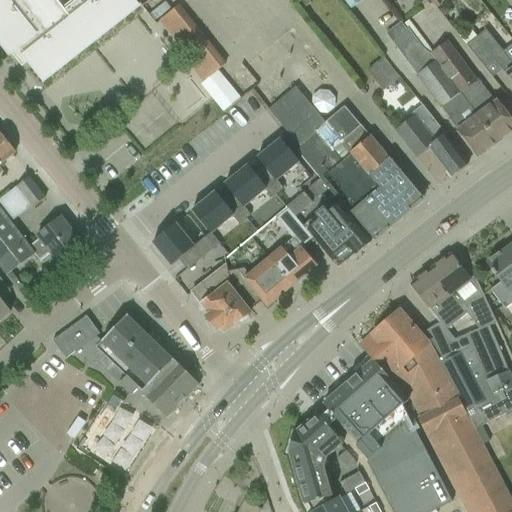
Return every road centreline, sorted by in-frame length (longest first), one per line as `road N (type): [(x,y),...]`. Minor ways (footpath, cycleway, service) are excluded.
road 1 (primary): [(346,300),(511,174)]
road 2 (tertiary): [(118,247),(0,93)]
road 3 (residential): [(265,132),(118,247)]
road 4 (tertiary): [(237,388),(127,259)]
road 5 (residential): [(127,259),(0,363)]
road 6 (unknown): [(327,91),(441,200)]
road 7 (primary): [(346,300),(237,388)]
road 8 (primary): [(252,403),(346,300)]
road 9 (primary): [(220,407),(142,511)]
